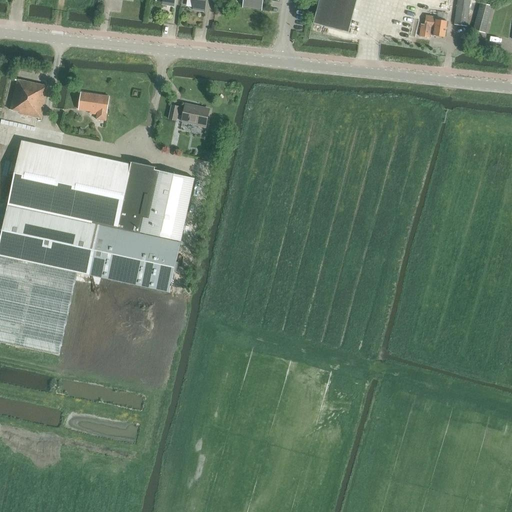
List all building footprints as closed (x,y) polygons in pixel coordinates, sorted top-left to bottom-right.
[(194,0),(193,10),(205,12),(207,0),(194,0)] [(243,0),(242,8),(262,11),(263,0),(243,0)] [(321,0),(316,24),(351,32),(358,0),(321,0)] [(458,0),(455,25),(467,27),(470,0),(458,0)] [(474,31),(480,32),(485,34),(492,6),(481,3),(474,31)] [(422,24),(420,37),(430,38),(430,36),(445,38),(447,21),(437,20),(437,18),(426,16),(425,25),(422,24)] [(10,78),(3,108),(20,112),(20,114),(42,118),(48,87),(10,78)] [(81,93),(79,110),(90,111),(90,114),(97,115),(97,120),(106,121),(110,97),(81,93)] [(197,126),(206,128),(209,110),(186,105),(185,109),(179,108),(179,107),(172,106),(169,119),(176,121),(178,114),(184,115),(182,121),(197,124),(197,126)] [(2,243),(0,251),(0,342),(60,356),(78,273),(170,293),(171,291),(195,179),(155,170),(156,167),(132,162),(129,173),(20,149),(0,242),(2,243)]
